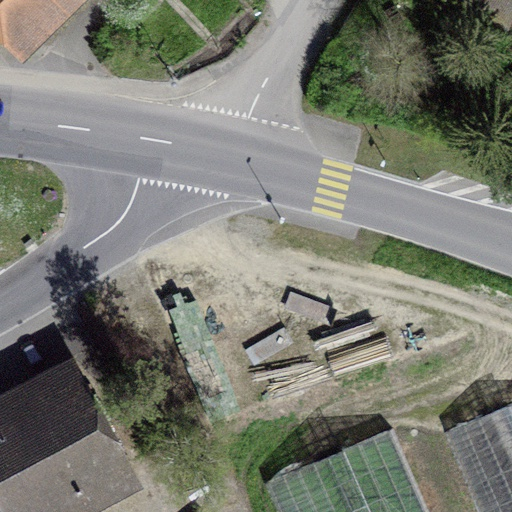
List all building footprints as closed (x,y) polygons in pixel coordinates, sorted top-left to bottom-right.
[(0,0),(0,45),(9,37),(31,61),(96,0),(0,0)] [(511,0),(479,0),(503,15),(511,0)] [(77,389),(0,430),(0,511),(88,511),(132,489),(77,389)] [(511,511),(511,403),(445,432),(479,511),(511,511)] [(264,484),(276,511),(428,511),(392,430),(264,484)]
